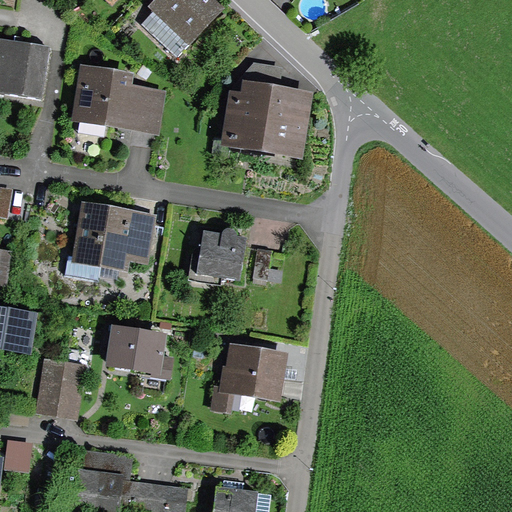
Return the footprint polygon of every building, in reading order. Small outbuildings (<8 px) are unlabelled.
[(177,58),(193,41),(190,38),(216,10),(205,0),(163,0),(156,6),(157,9),(141,25),(177,58)] [(0,84),(6,86),(5,95),(41,101),(49,49),(0,41),(0,84)] [(104,133),(105,122),(133,126),(138,92),(126,90),(128,79),(86,72),(78,117),(81,118),(78,133),(99,137),(104,133)] [(252,102),(246,142),(314,154),(322,100),(265,91),(263,104),(252,102)] [(0,198),(0,216),(7,217),(11,192),(1,191),(0,198)] [(116,278),(119,260),(142,263),(150,214),(105,206),(96,255),(87,254),(83,273),(116,278)] [(193,254),(190,274),(240,282),(245,248),(235,246),(236,236),(231,231),(225,232),(222,236),(204,233),(201,250),(197,250),(193,254)] [(281,283),(282,275),(269,273),(272,252),(257,250),(253,279),(281,283)] [(0,348),(27,352),(32,318),(0,312),(0,348)] [(117,331),(111,365),(156,372),(161,338),(117,331)] [(229,412),(232,391),(275,398),(282,358),(234,350),(231,371),(227,371),(224,389),(217,388),(213,409),(229,412)] [(47,363),(40,413),(57,416),(65,366),(47,363)] [(74,418),(82,369),(65,366),(57,416),(74,418)] [(8,410),(6,425),(27,427),(29,413),(8,410)] [(7,447),(4,470),(29,473),(32,451),(7,447)] [(53,511),(118,511),(122,482),(100,479),(100,474),(98,474),(100,459),(74,456),(72,471),(59,469),(53,511)] [(122,482),(118,511),(128,511),(149,511),(153,486),(122,482)] [(186,505),(188,490),(153,486),(149,511),(165,511),(166,503),(186,505)] [(217,489),(213,511),(255,511),(258,494),(217,489)]
